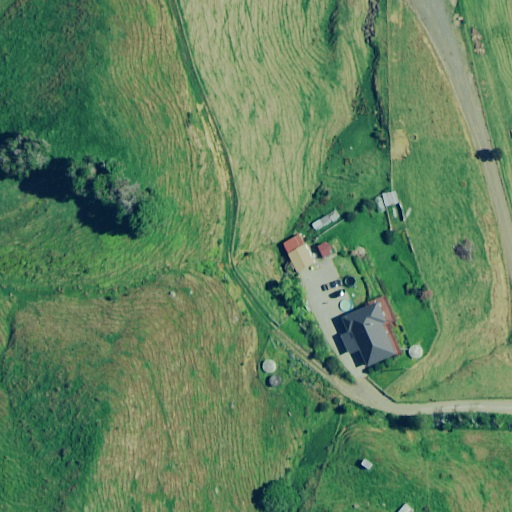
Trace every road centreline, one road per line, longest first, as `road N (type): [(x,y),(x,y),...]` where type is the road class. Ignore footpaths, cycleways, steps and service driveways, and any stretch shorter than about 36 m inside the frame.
road 1 (unknown): [(511,391),(392,390),(326,354),(276,301),(245,257),(229,143),(184,0)]
road 2 (unknown): [(511,198),(455,0)]
